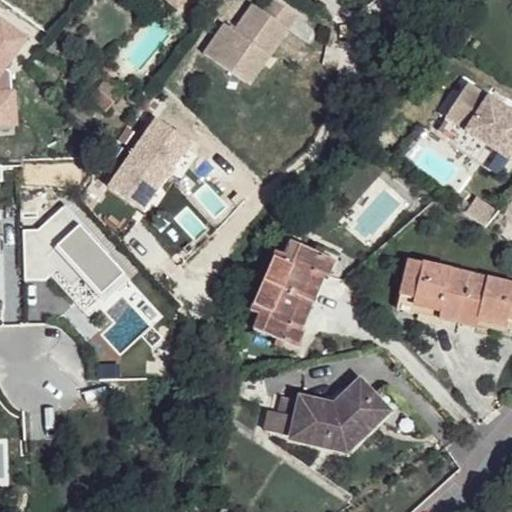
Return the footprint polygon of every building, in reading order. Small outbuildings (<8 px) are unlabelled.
[(189,0),(170,0),(182,9),(189,0)] [(226,26),(205,55),(241,80),(261,51),(271,57),(299,17),(273,0),(271,0),(263,12),(253,6),(236,32),(226,26)] [(28,40),(1,21),(0,23),(0,114),(13,114),(12,76),(6,70),(28,40)] [(261,51),(241,80),(252,86),(271,57),(261,51)] [(122,96),(106,83),(90,101),(106,115),(122,96)] [(511,111),(488,95),(465,127),(509,157),(511,152),(511,111)] [(0,126),(14,126),(13,114),(0,114),(0,126)] [(130,154),(166,177),(188,142),(153,119),(130,154)] [(130,154),(108,189),(143,212),(166,177),(130,154)] [(67,204),(65,206),(82,224),(85,222),(67,204)] [(40,230),(26,231),(27,281),(48,280),(53,274),(60,267),(76,284),(88,272),(106,291),(127,270),(82,224),(65,206),(40,230)] [(304,332),(301,331),(290,327),(313,271),(324,276),(327,277),(334,261),(291,243),(286,256),(278,252),(253,312),(261,316),(255,331),(297,349),(304,332)] [(510,318),(511,318),(511,285),(407,262),(400,295),(416,299),(414,302),(442,308),(440,318),(478,327),(480,316),(508,323),(510,318)] [(133,276),(127,270),(106,291),(88,272),(76,284),(60,267),(53,274),(92,315),(133,276)] [(290,327),(301,331),(324,276),(313,271),(290,327)] [(397,309),(440,318),(442,308),(414,302),(416,299),(400,295),(397,309)] [(511,334),(511,318),(510,318),(508,323),(480,316),(478,327),(511,334)] [(346,452),(388,412),(360,383),(337,407),(301,398),(293,440),(346,452)]
